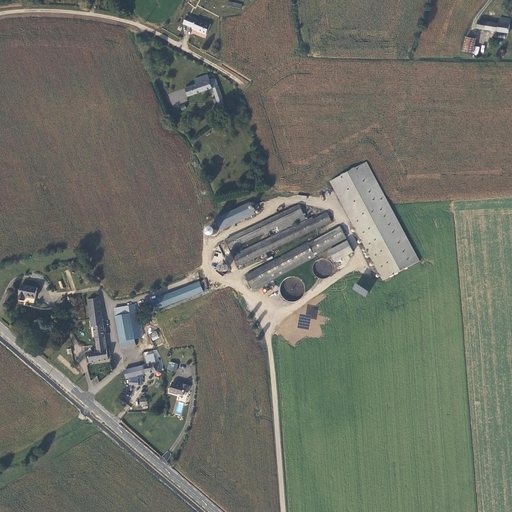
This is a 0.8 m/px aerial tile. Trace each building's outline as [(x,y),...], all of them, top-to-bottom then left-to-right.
[(192,29),(206,34),(210,24),(195,19),(187,16),(183,24),(192,28),(192,29)] [(476,30),(509,32),(510,18),(498,17),(497,24),(477,23),(476,30)] [(476,39),(466,37),(463,53),(473,55),(476,39)] [(218,104),(224,102),(215,77),(209,79),(208,74),(194,79),(196,84),(184,88),(188,98),(212,89),(218,104)] [(330,182),(384,282),(420,262),(367,161),(330,182)] [(250,202),(215,219),(222,231),(256,214),(255,212),(253,207),(250,202)] [(299,205),(225,240),(230,250),(268,232),(271,237),(278,234),(277,233),(282,231),(282,232),(307,219),(299,205)] [(241,254),(234,257),(238,267),(332,222),(327,212),(314,219),(313,217),(307,219),(282,232),(282,231),(277,233),(278,234),(271,237),(240,252),(241,254)] [(210,225),(203,229),(206,235),(214,231),(210,225)] [(308,242),(245,276),(254,291),(316,257),(315,256),(347,239),(340,227),(309,243),(308,242)] [(228,270),(228,269),(228,267),(227,266),(226,265),(224,264),(222,265),(221,266),(220,267),(220,269),(220,270),(221,272),(222,273),(224,273),(226,273),(227,272),(228,270)] [(304,294),(300,276),(278,281),(283,302),(289,300),(290,303),(297,301),(296,296),(304,294)] [(200,282),(146,303),(150,313),(204,292),(200,282)] [(351,289),(365,297),(368,291),(355,283),(351,289)] [(35,300),(37,288),(21,285),(19,292),(20,293),(19,300),(25,301),(25,298),(35,300)] [(91,328),(94,327),(97,350),(88,352),(89,365),(109,362),(103,326),(99,298),(87,300),(91,328)] [(129,306),(114,309),(121,349),(136,346),(129,306)] [(149,334),(152,341),(159,338),(156,331),(149,334)] [(145,374),(161,371),(159,362),(144,365),(145,374)] [(168,370),(175,372),(177,364),(170,362),(168,370)] [(145,374),(144,365),(125,369),(127,379),(145,374)] [(173,382),(170,393),(179,395),(179,394),(184,395),(185,391),(186,391),(186,390),(189,391),(191,385),(185,384),(184,385),(181,384),(182,382),(177,381),(177,383),(173,382)]
